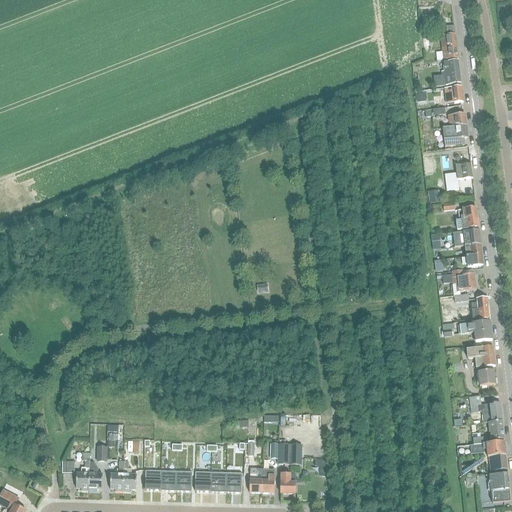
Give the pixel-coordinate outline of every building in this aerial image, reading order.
[(454,27),(446,28),(447,37),(440,37),(442,48),(445,48),(445,46),(447,46),(447,48),(457,47),(454,27)] [(442,53),(436,54),(437,62),(443,61),(458,59),(457,47),(447,48),(447,46),(445,46),(445,48),(442,48),(442,53)] [(443,76),(434,78),(435,87),(446,86),(461,84),(459,61),(443,63),(444,71),(442,72),(443,76)] [(446,105),(463,103),(461,87),(445,89),(446,105)] [(466,126),(465,114),(448,116),(449,125),(444,126),(444,128),(442,128),(442,129),(466,126)] [(467,137),(466,126),(442,129),(445,147),(464,145),(463,138),(467,137)] [(456,174),(445,176),(447,192),(459,191),(458,181),(472,179),(471,165),(455,167),(456,174)] [(438,193),(429,194),(430,204),(439,203),(438,193)] [(479,229),(476,209),(463,210),(464,218),(462,218),(462,221),(457,222),(458,231),(479,229)] [(480,245),(479,231),(463,233),(465,246),(480,245)] [(482,255),(480,245),(465,246),(466,257),(482,255)] [(482,255),(466,257),(454,259),(455,267),(467,266),(467,269),(483,267),(482,255)] [(441,282),(450,280),(449,272),(440,274),(441,282)] [(456,285),(457,285),(458,293),(476,291),(474,275),(462,277),(462,272),(452,273),(453,278),(456,277),(456,285)] [(143,283),(131,285),(135,309),(156,306),(154,294),(145,295),(143,283)] [(455,303),(469,302),(468,295),(454,297),(455,303)] [(489,320),(487,298),(476,300),(477,304),(471,305),(473,322),(489,320)] [(473,324),(460,326),(461,336),(474,334),(491,331),(490,322),(473,324)] [(492,341),(491,331),(474,334),(475,343),(492,341)] [(495,367),(493,348),(466,351),(467,360),(474,359),(476,369),(478,369),(478,374),(477,374),(479,388),(495,386),(493,372),(492,372),(492,368),(495,367)] [(478,406),(482,406),(480,397),(469,398),(471,414),(479,413),(478,406)] [(460,416),(464,410),(455,403),(450,409),(460,416)] [(502,422),(500,403),(484,405),(484,410),(482,410),(483,424),(502,422)] [(504,440),(502,422),(483,424),(488,423),(489,433),(491,432),(492,442),(504,440)] [(483,445),(471,446),(472,455),(483,453),(483,450),(484,450),(487,450),(488,458),(489,458),(506,456),(504,443),(483,445)] [(301,466),(302,446),(278,445),(278,465),(301,466)] [(97,448),(97,462),(106,462),(106,448),(97,448)] [(81,475),(76,475),(76,490),(80,490),(80,492),(88,492),(89,463),(89,462),(89,454),(83,454),(83,462),(85,462),(85,469),(81,469),(81,475)] [(148,456),(140,455),(140,465),(148,466),(148,456)] [(507,470),(506,456),(489,458),(491,472),(507,470)] [(74,463),(62,463),(62,474),(74,475),(74,463)] [(89,463),(88,492),(96,493),(96,490),(102,490),(102,475),(97,475),(98,469),(94,463),(89,463)] [(262,494),(262,482),(256,482),(256,476),(257,470),(250,469),(250,481),(249,494),(262,494)] [(262,471),(262,482),(262,494),(274,494),(274,482),(275,482),(275,471),(262,471)] [(146,472),(145,491),(156,492),(161,492),(161,473),(146,472)] [(161,473),(161,492),(167,492),(176,492),(176,473),(161,473)] [(176,473),(176,492),(178,492),(190,492),(192,493),(192,474),(176,473)] [(196,474),(195,493),(198,493),(210,493),(211,493),(211,474),(196,474)] [(211,474),(211,493),(226,494),(226,474),(211,474)] [(226,474),(226,494),(242,494),(242,475),(226,474)] [(510,502),(507,474),(489,476),(492,504),(510,502)] [(123,493),(123,476),(110,475),(110,491),(115,491),(115,493),(123,493)] [(296,475),(281,475),(281,495),(295,495),(296,475)] [(136,476),(123,476),(123,493),(130,493),(130,491),(136,491),(136,476)] [(0,505),(11,511),(10,511),(25,511),(15,506),(19,499),(3,491),(0,496),(0,505)]
